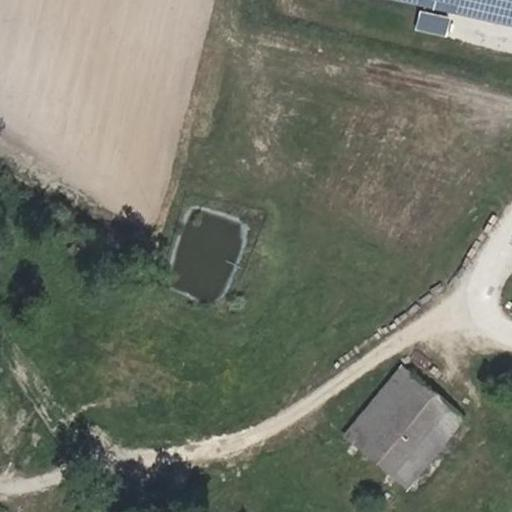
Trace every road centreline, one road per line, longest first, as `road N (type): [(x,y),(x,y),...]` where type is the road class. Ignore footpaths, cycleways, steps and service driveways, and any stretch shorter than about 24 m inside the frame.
road 1 (track): [(434,318),(390,337),(278,435),(67,490),(0,484)]
road 2 (track): [(511,228),(434,318),(491,453),(511,462)]
